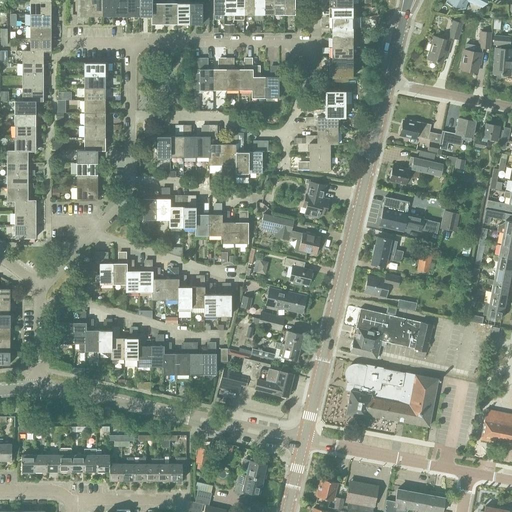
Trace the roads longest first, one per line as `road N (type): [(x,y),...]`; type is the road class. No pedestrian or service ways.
road 1 (tertiary): [(303,441),(388,82)]
road 2 (tertiary): [(38,387),(303,441)]
road 3 (residential): [(228,332),(179,332),(91,304),(38,304)]
road 4 (residential): [(317,43),(132,43)]
road 5 (residential): [(469,471),(303,441)]
road 6 (residential): [(287,138),(215,114),(132,115)]
road 7 (residential): [(232,270),(97,232)]
road 8 (residential): [(253,200),(130,175)]
road 9 (residential): [(511,106),(388,82)]
